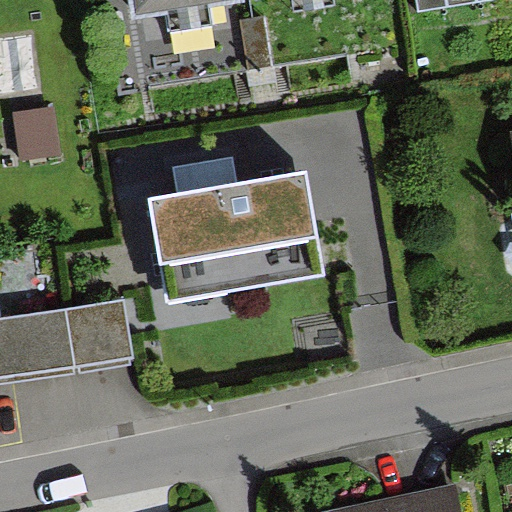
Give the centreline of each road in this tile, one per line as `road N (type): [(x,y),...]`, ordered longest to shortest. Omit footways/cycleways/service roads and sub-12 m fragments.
road 1 (residential): [(227,444),(511,384)]
road 2 (residential): [(0,488),(227,444)]
